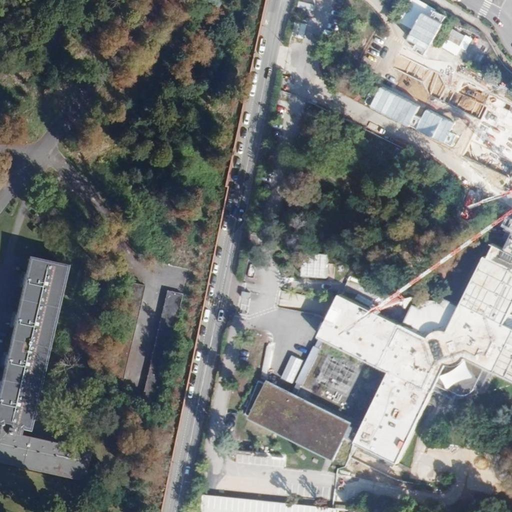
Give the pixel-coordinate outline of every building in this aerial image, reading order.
[(511,107),(491,97),(462,157),(511,181),(511,107)] [(61,190),(49,180),(41,191),(53,201),(61,190)] [(511,330),(502,326),(511,306),(511,252),(511,251),(496,244),(488,258),(485,257),(460,306),(439,296),(436,301),(433,299),(430,298),(425,299),(421,302),(418,307),(412,304),(402,325),(339,294),(318,335),(320,337),(388,371),(359,429),(352,442),(394,463),(432,390),(453,400),(455,395),(460,398),(466,398),(471,394),(473,389),(479,392),(489,371),(511,382),(511,330)] [(62,268),(27,261),(0,382),(0,420),(0,421),(0,462),(80,480),(86,453),(17,437),(19,424),(28,426),(62,268)] [(144,287),(127,283),(102,400),(118,403),(144,287)] [(182,295),(167,292),(140,408),(156,412),(182,295)] [(318,335),(288,393),(291,395),(320,337),(318,335)] [(343,437),(352,442),(359,429),(291,395),(288,393),(264,381),(247,416),(332,460),(343,437)] [(365,511),(202,496),(200,511),(365,511)]
